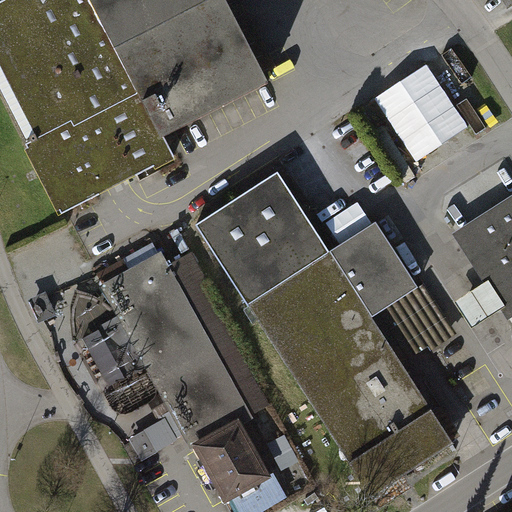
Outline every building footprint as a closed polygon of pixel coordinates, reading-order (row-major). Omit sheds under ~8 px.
[(0,0),(0,69),(35,138),(24,143),(26,147),(22,149),(54,211),(58,209),(60,212),(118,183),(135,174),(139,181),(175,163),(161,134),(267,80),(225,0),(0,0)] [(511,15),(511,0),(501,0),(511,16),(511,15)] [(375,97),(419,160),(470,125),(426,62),(375,97)] [(460,108),(472,127),(482,120),(471,101),(460,108)] [(279,179),(198,230),(373,503),(455,451),(373,324),(417,295),(375,230),(330,258),(279,179)] [(511,199),(454,237),(485,286),(502,313),(509,323),(511,321),(511,199)] [(156,244),(95,276),(181,429),(190,445),(238,418),(243,426),(272,410),(189,253),(167,264),(156,244)] [(485,286),(456,305),(473,331),(502,313),(485,286)] [(406,362),(453,332),(428,293),(381,324),(406,362)] [(238,418),(190,445),(228,511),(250,511),(282,494),(243,426),(238,418)] [(143,459),(160,450),(148,429),(131,438),(143,459)]
